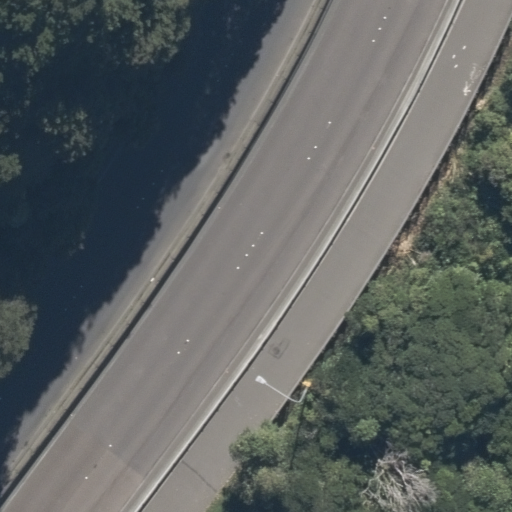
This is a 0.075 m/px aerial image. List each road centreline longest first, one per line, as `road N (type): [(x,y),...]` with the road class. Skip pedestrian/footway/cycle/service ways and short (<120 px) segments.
road 1 (secondary): [(393,0),(361,77),(202,320),(60,511)]
road 2 (secondary): [(0,394),(166,166),(263,0)]
